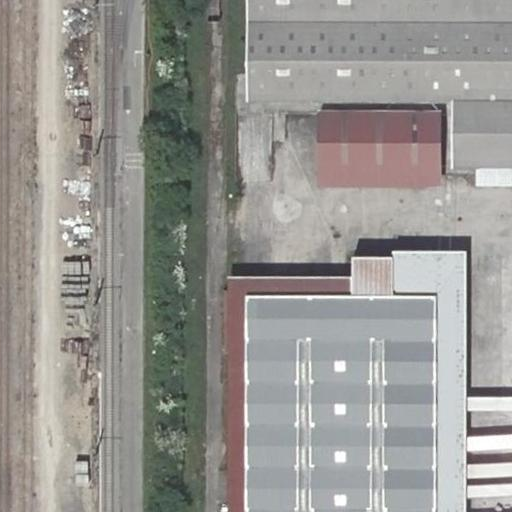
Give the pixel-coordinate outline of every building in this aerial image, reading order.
[(511,0),(253,0),(253,96),(457,98),(457,161),(483,161),(511,161),(511,0)] [(446,110),(323,111),(324,169),(445,169),(446,110)] [(511,161),(483,161),(483,178),(511,177),(511,161)] [(482,162),(457,162),(457,176),(482,176),(482,162)] [(445,169),(324,169),(324,183),(445,184),(445,169)] [(439,511),(464,511),(464,408),(465,255),(399,256),(399,293),(439,293),(439,449),(439,511)] [(439,511),(439,449),(439,293),(399,293),(399,256),(356,256),(356,286),(356,293),(250,293),(250,487),(249,511),(439,511)] [(65,285),(62,385),(88,386),(90,285),(65,285)] [(240,511),(249,511),(250,487),(250,293),(356,293),(356,286),(241,287),(241,469),(240,511)]
